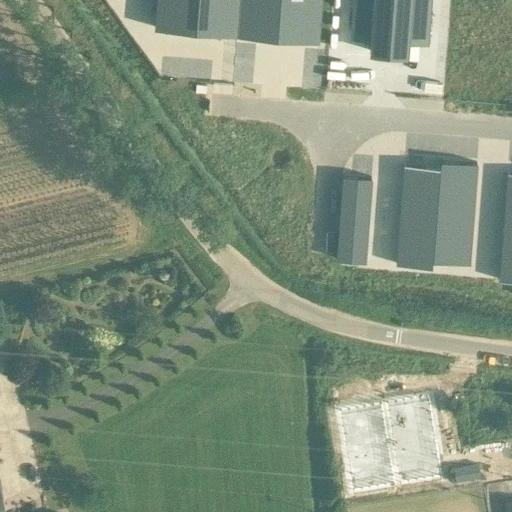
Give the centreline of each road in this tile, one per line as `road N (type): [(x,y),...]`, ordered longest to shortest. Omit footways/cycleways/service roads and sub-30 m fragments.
road 1 (unclassified): [(511,353),(331,326),(247,283),(213,251),(19,0)]
road 2 (residential): [(511,128),(219,104)]
